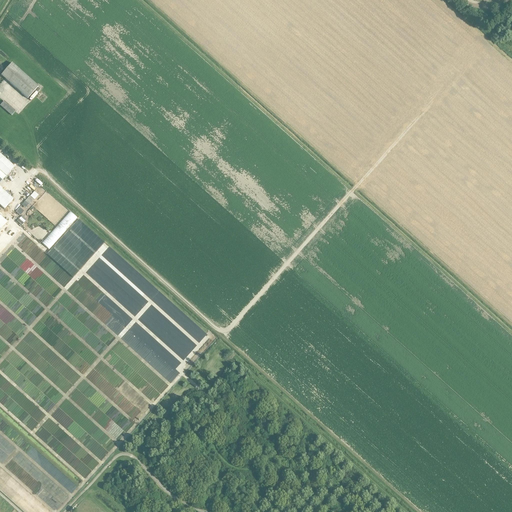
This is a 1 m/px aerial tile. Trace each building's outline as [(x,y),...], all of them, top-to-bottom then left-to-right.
[(38,87),(12,63),(1,75),(27,99),(38,87)] [(0,105),(11,116),(13,114),(15,112),(4,101),(0,105)] [(0,186),(0,183),(15,167),(0,153),(0,204),(4,208),(12,200),(13,198),(0,186)] [(30,205),(38,194),(34,191),(25,201),(30,205)] [(20,207),(16,211),(20,215),(24,211),(20,207)] [(70,211),(42,242),(49,249),(77,217),(70,211)] [(17,219),(21,224),(26,220),(23,215),(17,219)]
